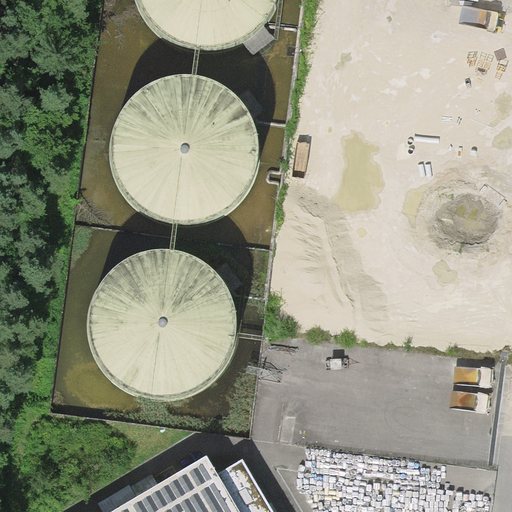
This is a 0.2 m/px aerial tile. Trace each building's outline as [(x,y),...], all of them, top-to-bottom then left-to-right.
[(136,0),(138,6),(152,29),(173,46),(199,53),(226,51),(251,39),(269,19),(277,0),(136,0)] [(511,0),(463,0),(462,7),(511,12),(511,0)] [(214,85),(190,80),(166,82),(144,93),(127,110),(116,131),(112,155),(117,179),(129,200),(147,216),(170,225),(194,226),(217,220),(237,206),(252,187),(259,163),(258,139),(250,116),(235,98),(214,85)] [(145,401),(168,403),(191,397),(210,384),(224,366),(233,345),(234,322),(228,300),(215,281),(197,266),(176,258),(153,257),(131,263),(111,275),(97,293),(89,315),(87,337),(93,360),(106,379),(124,393),(145,401)] [(207,457),(113,511),(271,511),(241,461),(218,475),(207,457)]
